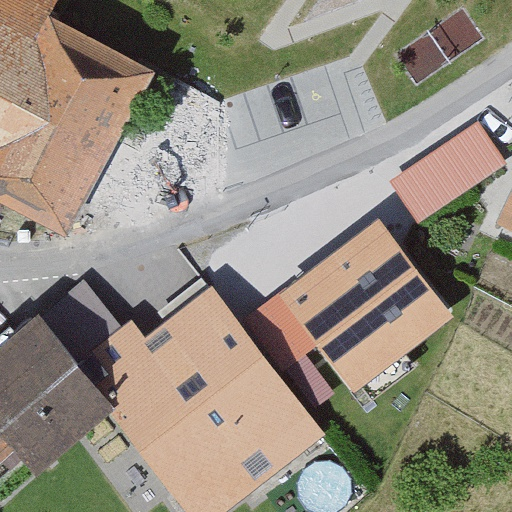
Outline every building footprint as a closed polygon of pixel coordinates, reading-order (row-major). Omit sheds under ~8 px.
[(0,0),(0,183),(61,217),(135,68),(48,20),(57,0),(0,0)] [(224,180),(224,154),(225,106),(183,83),(145,156),(119,142),(91,195),(119,210),(130,189),(156,203),(169,180),(224,180)] [(303,153),(305,111),(225,106),(224,154),(303,153)] [(413,211),(508,156),(483,113),(388,168),(413,211)] [(452,317),(380,220),(279,296),(352,392),(452,317)] [(78,361),(119,327),(85,283),(42,316),(78,361)] [(212,511),(321,434),(213,292),(168,325),(176,335),(143,360),(119,327),(78,361),(108,400),(193,511),(212,511)] [(0,347),(0,419),(14,437),(36,464),(108,400),(78,361),(42,316),(0,347)] [(0,449),(14,437),(0,419),(0,449)]
